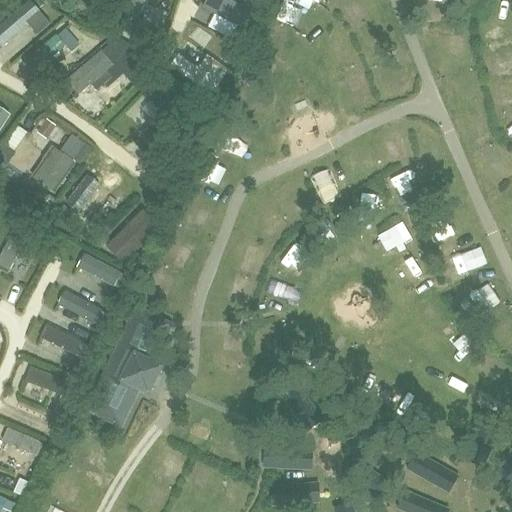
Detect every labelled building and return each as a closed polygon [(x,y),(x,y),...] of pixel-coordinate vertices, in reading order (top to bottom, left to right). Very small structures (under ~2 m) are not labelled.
[(102,0),(78,0),(96,10),(102,0)] [(144,0),(130,0),(121,32),(148,41),(146,46),(156,49),(161,32),(137,24),(144,0)] [(226,0),(207,0),(203,9),(215,15),(238,27),(245,30),(260,0),(245,0),(242,8),(226,0)] [(447,17),(451,0),(431,0),(428,12),(447,17)] [(50,25),(30,1),(0,26),(0,46),(1,47),(28,24),(38,35),(50,25)] [(354,32),(372,18),(359,2),(342,15),(354,32)] [(237,30),(232,40),(239,44),(244,34),(237,30)] [(67,84),(78,97),(80,96),(82,95),(89,90),(90,88),(91,87),(96,93),(111,81),(105,74),(112,69),(112,68),(119,62),(109,49),(67,84)] [(221,60),(231,66),(238,57),(228,50),(221,60)] [(229,71),(209,57),(200,70),(178,55),(170,67),(211,97),(229,71)] [(136,66),(123,78),(131,86),(144,74),(136,66)] [(373,74),(381,91),(400,83),(392,66),(373,74)] [(511,86),(494,91),(500,112),(511,109),(511,86)] [(171,103),(160,92),(149,102),(163,117),(144,134),(154,145),(191,111),(178,96),(171,103)] [(0,131),(9,117),(0,110),(0,131)] [(20,125),(5,142),(17,152),(31,134),(20,125)] [(409,138),(387,147),(395,166),(417,158),(409,138)] [(56,195),(74,169),(61,159),(61,157),(54,153),(50,153),(46,160),(46,162),(34,179),(56,195)] [(205,171),(232,183),(238,169),(211,157),(205,171)] [(386,241),(404,232),(398,222),(381,230),(386,241)] [(13,235),(0,258),(0,269),(9,274),(18,255),(29,261),(37,247),(13,235)] [(407,261),(417,279),(434,270),(424,252),(407,261)] [(460,284),(479,274),(469,255),(449,266),(460,284)] [(162,272),(158,291),(185,297),(189,278),(162,272)] [(440,291),(419,303),(428,319),(449,308),(440,291)] [(494,291),(476,303),(489,321),(506,308),(494,291)] [(87,412),(121,428),(139,390),(148,394),(161,368),(152,364),(170,325),(137,309),(87,412)] [(499,339),(511,329),(511,325),(508,319),(492,330),(499,339)] [(463,325),(447,340),(461,355),(477,340),(463,325)] [(275,359),(284,343),(269,335),(260,351),(275,359)] [(60,413),(69,380),(31,370),(23,403),(60,413)] [(324,420),(295,381),(278,394),(308,433),(324,420)] [(502,426),(484,418),(465,461),(484,469),(502,426)] [(394,423),(347,430),(350,450),(397,444),(394,423)] [(43,459),(48,445),(6,429),(1,443),(43,459)] [(312,451),(264,448),(263,468),(311,471),(312,451)] [(511,448),(497,476),(511,484),(511,448)] [(459,477),(416,452),(406,471),(449,495),(459,477)] [(394,485),(352,459),(341,477),(383,503),(390,492),(394,485)] [(319,483),(270,487),(272,508),(321,504),(319,483)] [(449,511),(450,510),(405,491),(397,510),(400,511),(449,511)] [(7,511),(14,511),(17,505),(0,497),(0,511),(2,510),(7,511)]
